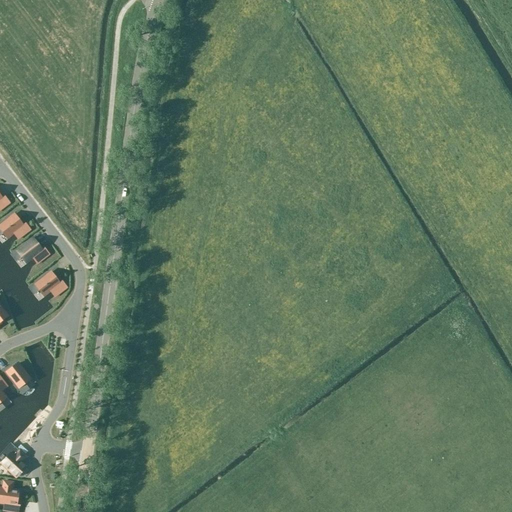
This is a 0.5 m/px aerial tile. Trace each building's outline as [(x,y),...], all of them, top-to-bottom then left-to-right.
[(3,221),(0,222),(0,228),(3,233),(7,238),(13,233),(22,226),(14,215),(9,219),(4,222),(3,221)] [(22,245),(16,250),(17,251),(22,257),(26,262),(32,258),(41,251),(33,239),(28,243),(23,247),(22,245)] [(40,278),(34,283),(35,284),(40,290),(44,296),(49,291),(59,284),(50,273),(45,276),(41,280),(40,278)] [(18,364),(6,373),(10,378),(14,382),(12,383),(16,388),(18,387),(18,388),(24,383),(30,379),(18,364)] [(11,444),(0,455),(0,462),(16,477),(25,467),(21,462),(26,457),(24,455),(28,452),(20,444),(16,448),(11,444)] [(0,502),(4,504),(16,505),(18,491),(12,490),(13,483),(4,482),(3,489),(0,488),(0,502)]
